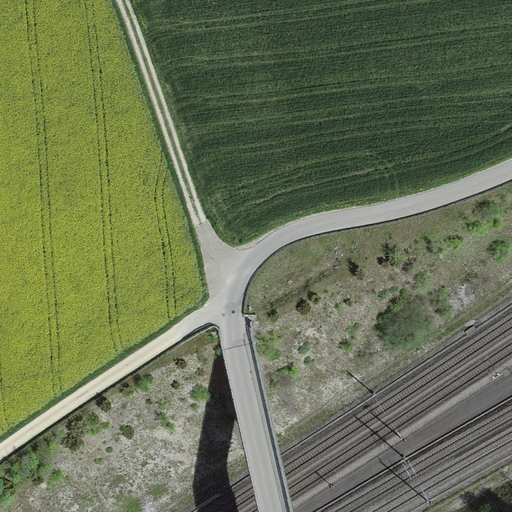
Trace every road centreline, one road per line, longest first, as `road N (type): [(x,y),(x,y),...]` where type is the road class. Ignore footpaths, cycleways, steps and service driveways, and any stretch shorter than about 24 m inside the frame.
road 1 (unclassified): [(274,511),(232,322),(235,280),(257,253),(295,231),(438,198),(511,169)]
road 2 (track): [(230,298),(123,0)]
road 3 (track): [(230,298),(0,457)]
